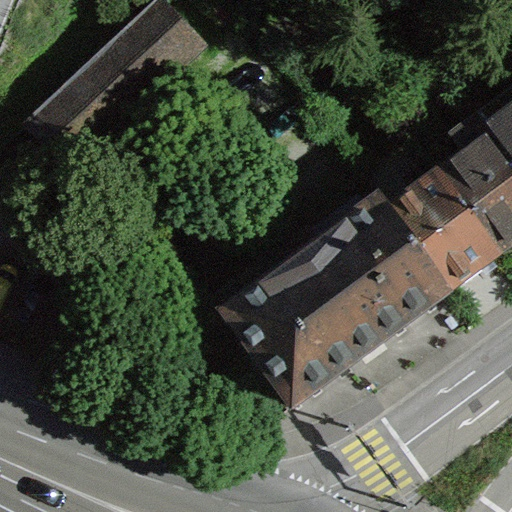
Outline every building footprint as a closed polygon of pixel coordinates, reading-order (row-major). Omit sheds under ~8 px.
[(66,169),(202,43),(161,0),(160,0),(26,126),(66,169)] [(511,119),(493,133),(511,158),(511,119)] [(511,158),(493,133),(441,172),(500,253),(511,244),(511,158)] [(500,253),(441,172),(389,211),(448,291),(500,253)] [(389,211),(381,201),(366,211),(357,199),(312,231),(321,244),(226,314),(293,405),(448,291),(389,211)]
